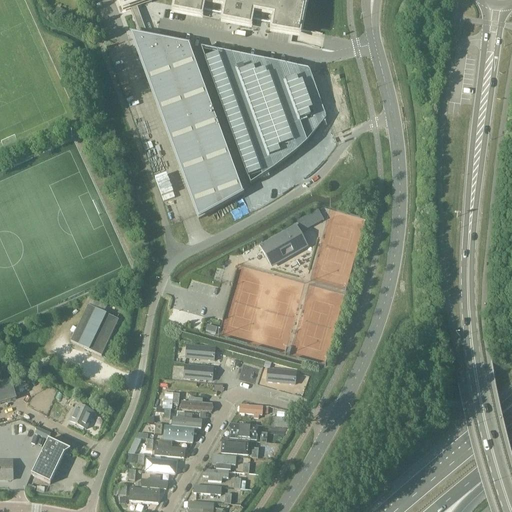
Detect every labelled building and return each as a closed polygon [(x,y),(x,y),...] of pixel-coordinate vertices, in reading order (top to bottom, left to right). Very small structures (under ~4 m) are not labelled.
[(132,36),(197,216),(198,219),(199,219),(243,195),(205,90),(189,47),(149,39),(136,5),(150,0),(121,0),(126,12),(131,10),(141,38),(132,36)] [(250,28),(251,21),(274,26),(272,32),(299,38),(300,31),(306,0),(176,0),(176,7),(174,13),(200,18),(202,12),(225,16),(223,23),(250,28)] [(309,71),(200,49),(250,185),(272,172),(296,154),(306,144),(327,119),(309,71)] [(305,243),(296,226),(259,247),(269,264),(305,243)] [(71,342),(101,357),(119,321),(88,306),(71,342)] [(206,332),(215,334),(217,329),(207,326),(206,332)] [(187,347),(186,359),(214,362),(215,349),(187,347)] [(213,369),(185,367),(184,379),(212,382),(213,369)] [(268,371),(267,383),(295,385),(296,373),(268,371)] [(0,404),(16,400),(11,382),(0,385),(0,404)] [(210,406),(183,404),(182,411),(209,413),(210,406)] [(69,422),(86,430),(93,413),(77,406),(69,422)] [(239,409),(238,416),(251,417),(251,422),(259,422),(260,410),(239,409)] [(193,415),(178,414),(178,419),(173,419),(173,426),(201,429),(201,421),(193,420),(193,415)] [(258,440),(258,427),(232,426),(231,439),(258,440)] [(38,428),(35,434),(45,439),(47,433),(38,428)] [(193,437),(185,437),(185,433),(170,432),(169,435),(167,435),(166,441),(192,444),(193,437)] [(48,440),(31,476),(50,485),(50,484),(64,455),(65,455),(70,452),(70,451),(48,440)] [(154,446),(153,456),(183,459),(184,449),(172,448),(173,442),(157,441),(157,447),(154,446)] [(222,442),(222,448),(232,449),(232,453),(243,454),(243,449),(244,449),(245,443),(222,442)] [(236,458),(213,456),(212,464),(216,465),(215,470),(230,471),(230,466),(235,466),(236,458)] [(174,462),(147,460),(146,473),(173,476),(174,462)] [(0,481),(13,481),(12,463),(0,462),(0,481)] [(208,478),(207,482),(221,483),(221,478),(228,479),(228,473),(203,471),(203,477),(208,478)] [(165,490),(166,482),(140,480),(140,488),(165,490)] [(194,486),(193,500),(213,501),(213,495),(218,495),(219,488),(194,486)] [(158,504),(159,491),(128,489),(127,502),(158,504)] [(188,509),(187,511),(202,511),(202,510),(213,511),(213,505),(187,503),(187,509),(188,509)]
